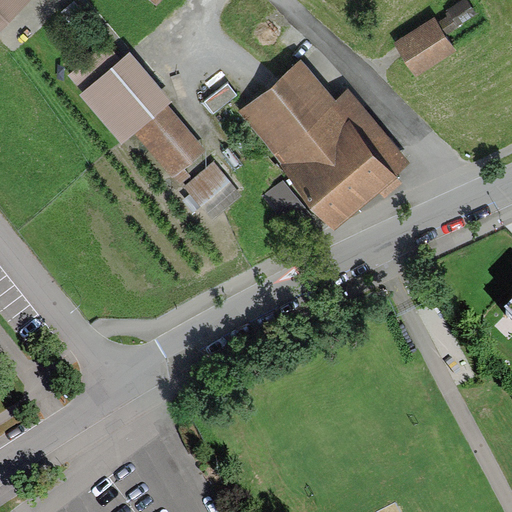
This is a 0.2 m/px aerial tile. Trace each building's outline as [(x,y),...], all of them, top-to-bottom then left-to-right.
[(0,0),(0,26),(26,0),(0,0)] [(475,11),(468,0),(463,0),(450,9),(453,12),(459,21),(475,11)] [(453,12),(438,21),(446,35),(461,25),(459,21),(453,12)] [(438,21),(435,17),(397,41),(399,44),(405,54),(417,72),(455,47),(446,35),(438,21)] [(107,40),(69,72),(82,88),(121,56),(107,40)] [(172,98),(130,48),(121,56),(82,88),(80,90),(122,140),(134,130),(168,101),(172,98)] [(337,94),(302,54),(238,109),(336,223),(378,187),(386,195),(404,180),(397,172),(413,158),(349,84),(337,94)] [(168,101),(134,130),(172,176),(207,147),(168,101)] [(216,160),(185,184),(212,218),(224,209),(243,194),(216,160)] [(283,178),(263,196),(296,234),(316,216),(283,178)]
